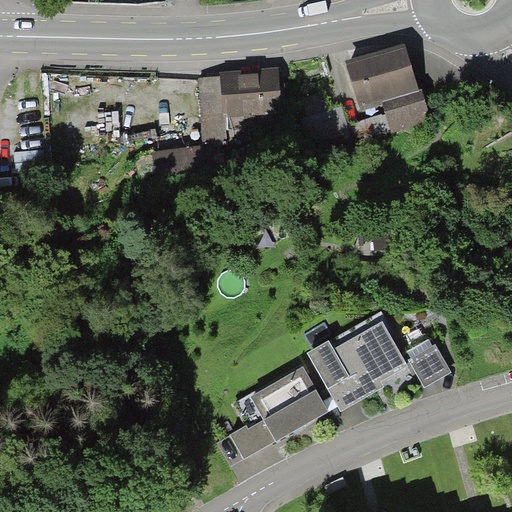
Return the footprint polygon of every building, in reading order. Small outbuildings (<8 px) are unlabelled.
[(404,51),(345,69),(357,110),(381,102),(391,132),(428,121),(420,94),(418,95),(404,51)] [(278,74),(200,79),(204,141),(282,137),(278,74)] [(307,117),(298,120),(305,146),(333,137),(336,149),(353,144),(342,108),(328,112),(322,94),(302,100),(307,117)] [(212,147),(151,154),(154,178),(215,171),(212,147)] [(390,230),(372,233),(375,253),(393,250),(390,230)] [(334,352),(330,344),(308,356),(341,412),(384,388),(381,383),(407,368),(382,324),(334,352)] [(451,373),(436,347),(410,361),(425,388),(451,373)] [(328,415),(303,370),(259,394),(257,389),(231,404),(244,427),(230,435),(245,461),(300,431),(328,415)]
